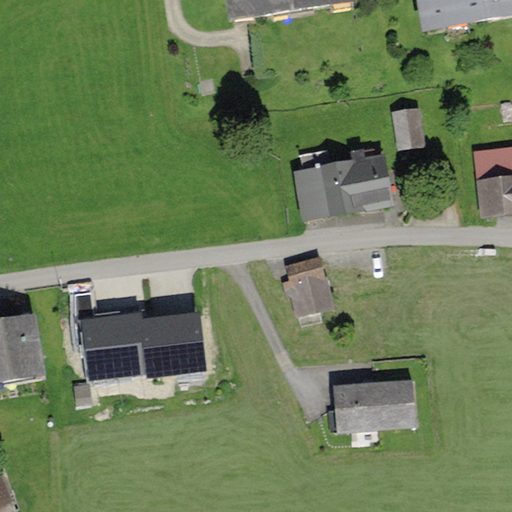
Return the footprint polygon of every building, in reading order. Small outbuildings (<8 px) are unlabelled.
[(352,0),(222,0),(227,30),(354,10),(352,0)] [(511,0),(417,0),(424,36),(511,21),(511,0)] [(421,111),(393,114),(397,154),(425,151),(421,111)] [(483,221),(511,216),(511,147),(474,153),(483,221)] [(327,153),(321,154),(332,221),(396,210),(387,159),(368,162),(367,153),(351,156),(353,167),(330,171),(327,153)] [(302,226),(332,221),(321,154),(300,157),(303,174),(294,176),(302,226)] [(320,262),(287,269),(290,282),(282,284),(286,300),(293,298),(297,317),(331,309),(320,262)] [(90,377),(146,371),(140,321),(138,310),(82,317),(90,377)] [(197,314),(140,321),(146,371),(146,376),(204,369),(197,314)] [(38,320),(0,327),(0,393),(49,385),(38,320)] [(413,383),(331,389),(335,438),(417,432),(413,383)] [(89,386),(73,388),(77,410),(93,407),(89,386)] [(14,511),(4,482),(0,483),(0,511),(14,511)]
